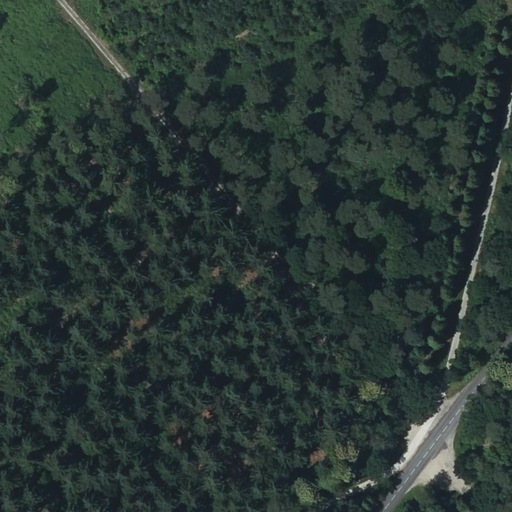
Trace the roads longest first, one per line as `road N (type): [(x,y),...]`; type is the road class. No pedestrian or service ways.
road 1 (track): [(428,448),(52,0)]
road 2 (track): [(511,118),(442,396),(393,466)]
road 3 (track): [(428,448),(304,511)]
road 4 (tertiary): [(511,338),(428,448)]
